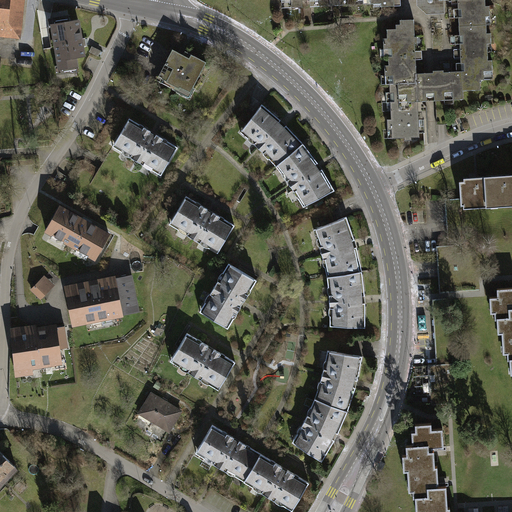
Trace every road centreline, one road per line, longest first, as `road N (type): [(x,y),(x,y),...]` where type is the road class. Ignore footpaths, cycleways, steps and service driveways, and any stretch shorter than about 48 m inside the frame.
road 1 (residential): [(138,6),(90,104),(19,218),(5,276),(0,404)]
road 2 (residential): [(334,511),(385,401),(398,343),(389,239),(371,190)]
road 3 (residential): [(371,190),(327,119),(264,54),(206,22),(158,10)]
road 4 (residential): [(0,411),(63,430),(205,511)]
road 5 (residential): [(371,190),(511,128)]
